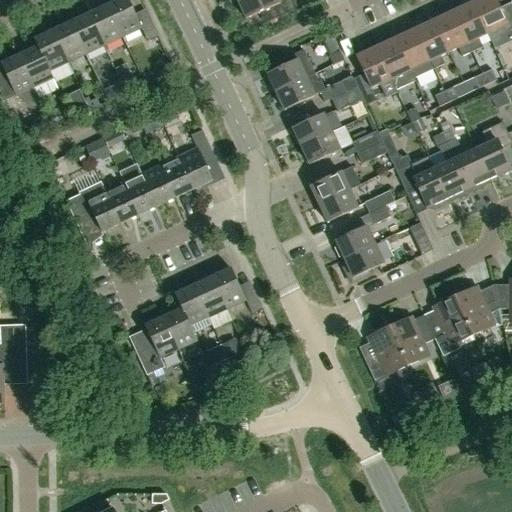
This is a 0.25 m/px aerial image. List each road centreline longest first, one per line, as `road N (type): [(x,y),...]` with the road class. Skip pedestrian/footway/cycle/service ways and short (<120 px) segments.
road 1 (residential): [(339,398),(247,429),(26,438)]
road 2 (residential): [(309,331),(484,251),(496,216),(511,208)]
road 3 (tertiary): [(256,204),(247,140),(180,0)]
road 4 (residential): [(136,309),(115,263),(256,204)]
road 5 (tertiary): [(309,331),(268,250),(256,204)]
road 6 (track): [(381,478),(511,434)]
road 7 (tertiary): [(397,511),(339,398)]
